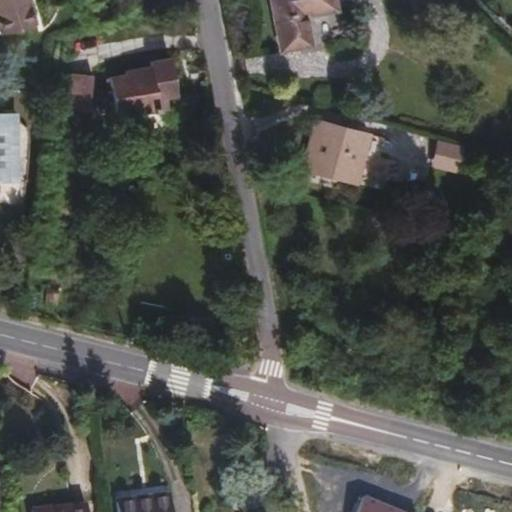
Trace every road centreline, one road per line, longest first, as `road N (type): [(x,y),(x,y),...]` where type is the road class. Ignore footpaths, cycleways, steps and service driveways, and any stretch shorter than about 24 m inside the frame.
road 1 (residential): [(271,404),(275,370),(207,0)]
road 2 (tertiary): [(271,404),(0,335)]
road 3 (tertiary): [(511,465),(271,404)]
